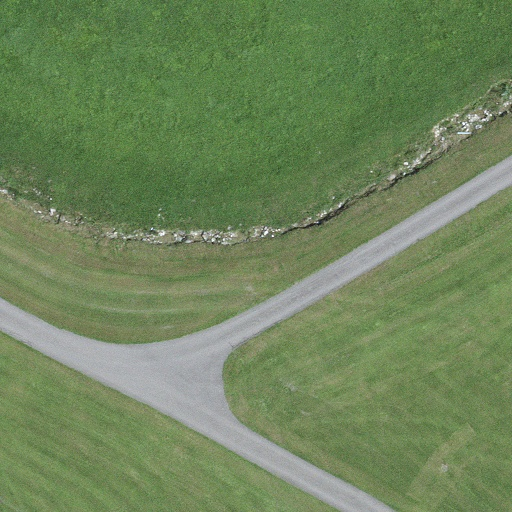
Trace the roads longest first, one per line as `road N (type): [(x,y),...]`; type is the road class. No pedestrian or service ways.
road 1 (track): [(511,178),(155,398)]
road 2 (track): [(0,312),(362,511)]
